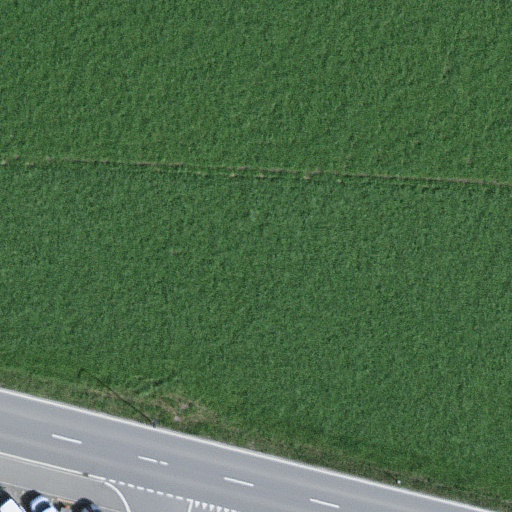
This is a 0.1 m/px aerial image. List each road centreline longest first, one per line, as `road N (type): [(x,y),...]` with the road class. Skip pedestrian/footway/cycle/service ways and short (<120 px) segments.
road 1 (tertiary): [(0,423),(205,476)]
road 2 (tertiary): [(205,476),(348,511)]
